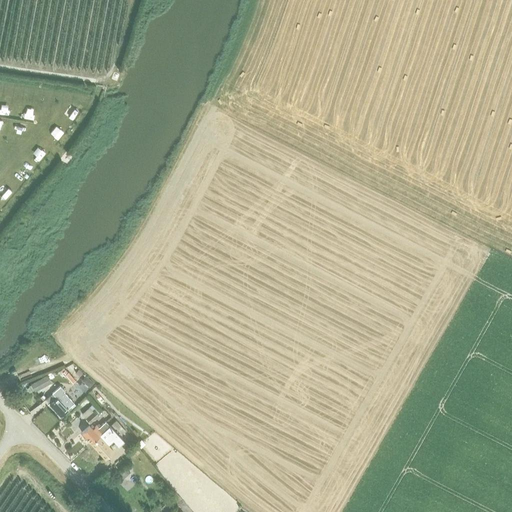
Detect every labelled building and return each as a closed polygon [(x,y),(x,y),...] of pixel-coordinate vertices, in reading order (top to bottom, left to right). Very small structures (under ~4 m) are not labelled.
[(71,383),(76,379),(69,371),(68,372),(66,369),(63,371),(62,372),(65,374),(65,375),(71,383)] [(85,376),(81,381),(89,387),(93,383),(85,376)] [(42,377),(31,383),(35,391),(46,385),(42,377)] [(75,404),(73,403),(74,402),(64,391),(65,390),(61,385),(53,393),(56,396),(50,403),(61,415),(64,412),(65,414),(68,412),(68,411),(75,404)] [(97,394),(95,396),(97,398),(96,399),(101,404),(104,402),(99,396),(97,394)] [(85,400),(79,406),(82,409),(88,404),(85,400)] [(85,418),(90,423),(99,415),(94,410),(93,411),(89,406),(82,413),(86,417),(85,418)] [(105,421),(99,427),(97,425),(93,429),(90,425),(82,432),(92,443),(109,427),(108,427),(109,426),(110,425),(105,421)] [(109,427),(92,443),(106,458),(114,451),(108,444),(113,440),(118,446),(124,441),(109,426),(108,427),(109,427)] [(141,438),(136,441),(140,446),(145,443),(141,438)] [(125,468),(117,475),(122,480),(129,473),(125,468)]
